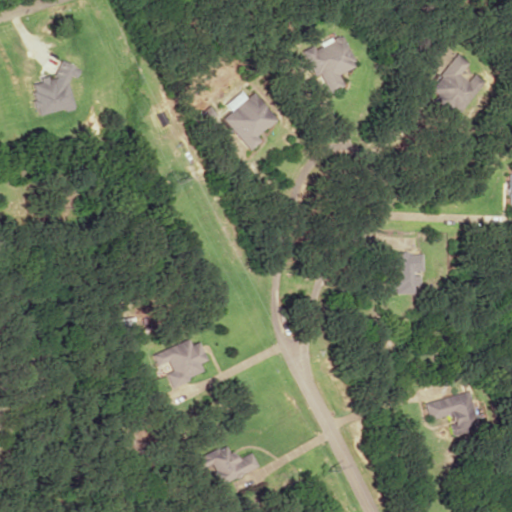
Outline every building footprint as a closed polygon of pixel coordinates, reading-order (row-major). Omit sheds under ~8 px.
[(326,92),(341,85),(335,73),(353,65),(339,33),(310,46),(310,45),(299,49),(311,75),(317,73),(326,92)] [(465,63),(455,54),(424,87),(455,115),(478,89),(475,87),(480,81),(471,73),(464,80),(456,73),(465,63)] [(73,62),(57,66),(58,73),(27,80),(35,114),(71,106),(64,78),(76,75),(73,62)] [(246,149),(256,139),(252,135),(272,118),(249,91),(243,97),(237,90),(221,103),(227,110),(218,117),(246,149)] [(410,291),(410,270),(418,270),(418,252),(388,251),(387,291),(410,291)] [(203,359),(195,340),(187,344),(185,338),(150,353),(159,374),(164,372),(169,385),(200,372),(196,362),(203,359)] [(421,401),(425,419),(447,413),(450,428),(473,422),(466,390),(421,401)] [(247,452),(231,458),(225,443),(193,457),(197,468),(207,464),(216,483),(254,466),(247,452)]
